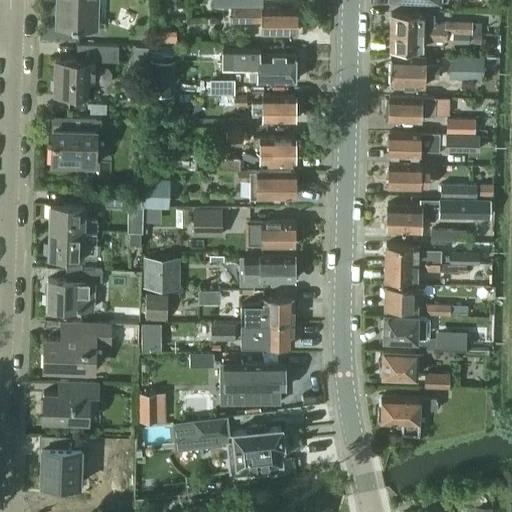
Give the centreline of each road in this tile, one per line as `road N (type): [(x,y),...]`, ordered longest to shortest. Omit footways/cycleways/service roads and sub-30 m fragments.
road 1 (tertiary): [(370,511),(340,356),(350,0)]
road 2 (residential): [(3,225),(10,0)]
